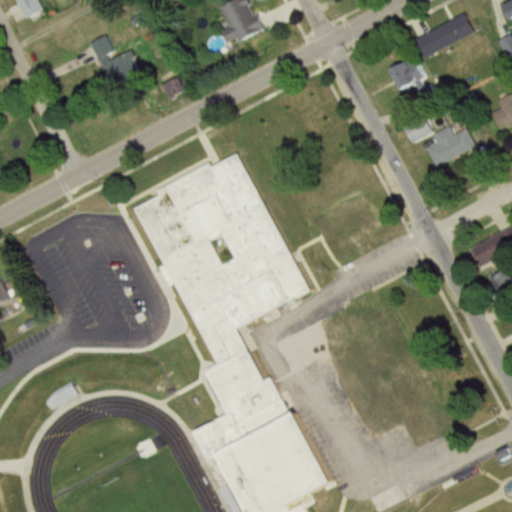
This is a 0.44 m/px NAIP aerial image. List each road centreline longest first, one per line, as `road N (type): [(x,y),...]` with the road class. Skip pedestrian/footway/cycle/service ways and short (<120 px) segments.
road 1 (tertiary): [(0,221),(409,0)]
road 2 (residential): [(511,388),(308,0)]
road 3 (residential): [(430,240),(268,335)]
road 4 (residential): [(77,180),(0,30)]
road 5 (residential): [(385,489),(511,431)]
